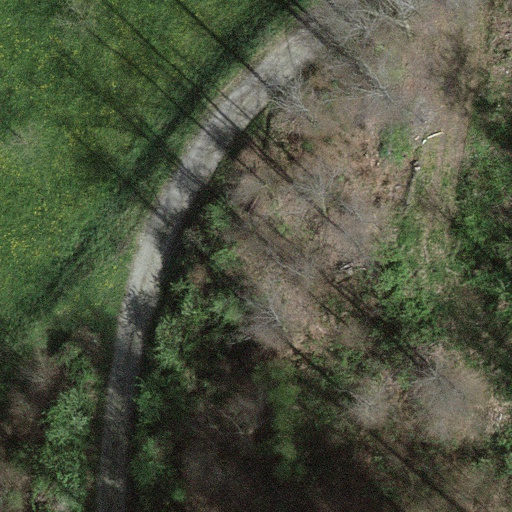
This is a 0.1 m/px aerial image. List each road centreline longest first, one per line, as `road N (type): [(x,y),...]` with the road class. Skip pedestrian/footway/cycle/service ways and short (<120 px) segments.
road 1 (track): [(316,0),(222,71),(129,282),(0,400)]
road 2 (track): [(129,282),(108,511)]
